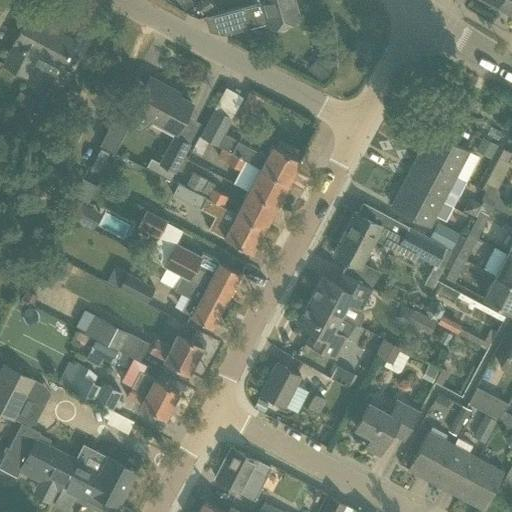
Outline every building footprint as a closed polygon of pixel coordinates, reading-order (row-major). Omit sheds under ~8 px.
[(191,0),(179,0),(178,2),(183,9),(193,2),(191,0)] [(206,0),(204,0),(197,6),(203,14),(212,7),(206,0)] [(300,20),(294,0),(264,0),(259,2),(224,11),(230,32),(265,23),(267,29),(300,20)] [(511,0),(499,0),(497,5),(511,12),(511,0)] [(61,68),(75,41),(28,16),(14,43),(15,44),(4,65),(26,76),(37,55),(61,68)] [(322,60),(311,73),(323,83),(334,70),(322,60)] [(176,134),(182,122),(192,104),(169,92),(170,88),(149,77),(124,123),(139,131),(152,121),(176,134)] [(440,81),(436,90),(457,101),(462,92),(440,81)] [(50,120),(62,95),(49,88),(36,113),(50,120)] [(255,108),(259,94),(246,91),(243,105),(255,108)] [(481,102),(469,96),(464,105),(477,112),(481,102)] [(236,141),(223,134),(232,117),(215,108),(200,136),(222,147),(244,159),(260,167),(287,182),(299,159),(272,144),(266,155),(250,147),(236,141)] [(423,145),(417,155),(456,175),(468,151),(431,130),(430,131),(432,133),(427,143),(430,144),(428,148),(423,145)] [(174,171),(189,144),(173,136),(159,163),(174,171)] [(490,157),(496,145),(482,138),(476,150),(490,157)] [(98,174),(109,152),(100,148),(89,170),(98,174)] [(230,152),(222,148),(216,158),(225,162),(230,152)] [(244,159),(230,152),(225,162),(239,169),(244,159)] [(410,170),(404,180),(442,201),(456,175),(417,155),(417,156),(419,157),(414,167),(417,169),(415,173),(410,170)] [(287,182),(260,167),(247,190),(275,205),(287,182)] [(205,197),(221,206),(227,196),(212,188),(214,184),(192,172),(185,186),(198,193),(205,197)] [(429,226),(442,201),(404,180),(404,181),(407,182),(401,192),(404,193),(402,198),(397,195),(391,206),(429,226)] [(198,193),(185,186),(177,183),(176,185),(172,193),(172,194),(192,205),(193,204),(198,193)] [(483,199),(482,200),(493,206),(494,205),(511,214),(511,204),(498,197),(501,191),(497,189),(488,185),(482,199),(483,199)] [(275,205),(247,190),(235,213),(263,228),(275,205)] [(221,206),(205,197),(199,208),(214,216),(208,227),(251,251),(263,228),(235,213),(221,206)] [(65,209),(63,213),(83,223),(90,208),(70,198),(65,209)] [(480,204),(481,203),(469,198),(463,210),(475,216),(480,204)] [(143,209),(134,226),(155,237),(164,220),(143,209)] [(414,260),(416,255),(442,268),(451,251),(444,248),(446,246),(429,237),(429,238),(380,211),(375,221),(355,212),(333,253),(348,260),(342,272),(371,287),(379,270),(361,261),(373,238),(414,260)] [(477,237),(488,215),(480,211),(469,233),(477,237)] [(429,237),(444,245),(451,231),(452,229),(437,222),(429,237)] [(469,233),(457,255),(465,259),(477,237),(469,233)] [(180,276),(225,299),(240,272),(201,252),(200,256),(173,242),(161,266),(165,268),(180,276)] [(495,275),(511,283),(511,255),(507,253),(495,275)] [(454,281),(465,259),(457,255),(446,277),(454,281)] [(36,278),(47,284),(55,269),(46,264),(44,263),(36,278)] [(180,276),(165,268),(159,280),(174,288),(180,276)] [(116,287),(143,301),(151,286),(124,271),(116,287)] [(321,276),(309,299),(352,322),(359,325),(364,317),(360,307),(371,287),(342,272),(341,273),(347,276),(341,287),(321,276)] [(423,283),(425,284),(432,288),(436,280),(438,277),(429,272),(423,283)] [(483,297),(510,312),(511,308),(511,283),(495,275),(483,297)] [(180,310),(211,326),(225,299),(180,276),(174,288),(173,289),(187,297),(180,310)] [(38,295),(28,290),(24,298),(33,304),(38,295)] [(346,335),(345,335),(352,322),(309,299),(296,323),(311,331),(305,342),(334,357),(346,335)] [(407,321),(419,328),(428,333),(431,328),(435,321),(413,309),(407,321)] [(118,349),(127,331),(84,310),(76,325),(86,330),(85,332),(118,349)] [(88,336),(78,331),(74,340),(84,345),(88,336)] [(149,352),(188,372),(202,345),(178,333),(171,346),(156,339),(149,352)] [(88,348),(112,361),(117,350),(99,341),(93,338),(88,348)] [(391,363),(398,350),(399,347),(383,339),(375,355),(385,360),(391,363)] [(511,371),(511,340),(499,365),(511,371)] [(74,361),(73,364),(68,361),(58,381),(111,408),(120,392),(101,383),(100,385),(93,381),(83,375),(87,368),(74,361)] [(3,362),(0,368),(0,379),(27,393),(35,378),(3,362)] [(300,375),(276,362),(260,394),(284,406),(300,375)] [(431,382),(437,370),(428,365),(422,378),(431,382)] [(334,367),(330,375),(349,384),(353,376),(334,367)] [(164,417),(178,390),(140,370),(127,395),(141,403),(140,404),(164,417)] [(435,383),(441,386),(448,373),(442,370),(435,383)] [(27,393),(0,379),(0,411),(14,419),(27,393)] [(301,403),(307,406),(317,412),(323,400),(313,394),(308,391),(301,403)] [(430,406),(437,410),(444,397),(437,393),(430,406)] [(499,419),(504,410),(508,403),(491,394),(483,410),(499,419)] [(268,404),(258,399),(254,407),(264,412),(268,404)] [(368,401),(355,427),(371,435),(365,446),(379,453),(391,431),(404,438),(418,411),(396,400),(389,412),(368,401)] [(471,410),(462,405),(448,431),(456,435),(465,418),(467,418),(471,410)] [(108,419),(106,423),(127,433),(133,421),(108,408),(104,415),(109,417),(108,419)] [(511,414),(508,412),(504,410),(499,419),(511,425),(511,414)] [(496,420),(484,414),(472,436),(484,442),(496,420)] [(75,459),(36,438),(40,432),(21,421),(7,448),(0,461),(0,467),(16,476),(19,469),(59,490),(75,459)] [(433,482),(453,444),(428,431),(408,468),(409,469),(410,467),(420,472),(421,469),(425,471),(423,476),(433,482)] [(447,490),(458,495),(478,457),(453,444),(433,482),(435,480),(444,485),(446,482),(450,484),(447,490)] [(240,492),(257,460),(232,447),(215,479),(240,492)] [(99,471),(75,459),(59,490),(83,502),(89,490),(117,506),(136,470),(108,455),(99,471)] [(504,471),(478,457),(458,495),(459,493),(469,498),(471,495),(475,498),(472,503),(483,509),(504,471)] [(511,461),(500,485),(511,490),(511,487),(511,461)] [(322,511),(342,511),(346,505),(330,497),(322,511)] [(240,511),(230,506),(226,511),(224,511),(203,501),(197,511),(240,511)] [(257,511),(283,511),(276,508),(263,501),(257,511)]
